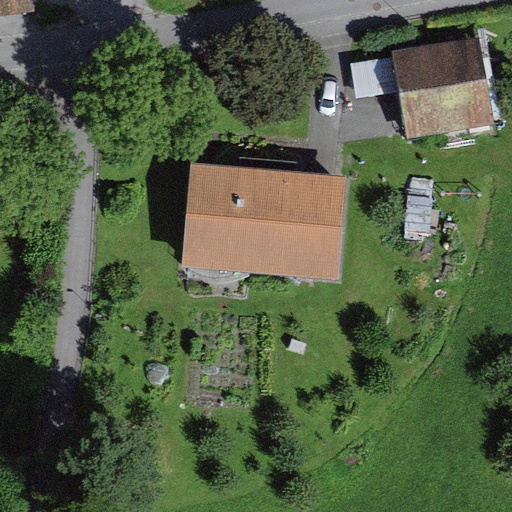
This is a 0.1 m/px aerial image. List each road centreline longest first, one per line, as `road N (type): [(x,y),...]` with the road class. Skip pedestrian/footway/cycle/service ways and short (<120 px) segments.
road 1 (residential): [(52,511),(86,327),(97,193),(88,45)]
road 2 (residential): [(88,45),(362,0)]
